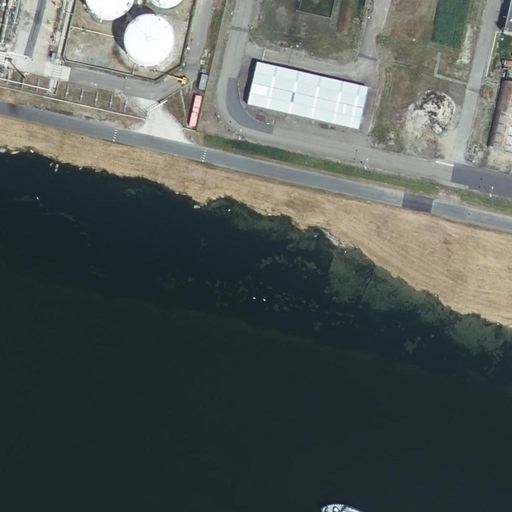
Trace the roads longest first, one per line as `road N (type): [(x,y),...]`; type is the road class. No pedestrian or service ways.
road 1 (unclassified): [(0,108),(511,224)]
road 2 (unknown): [(385,0),(370,70),(232,50)]
